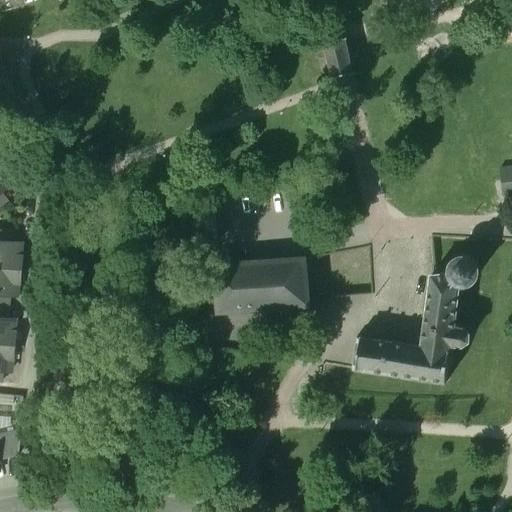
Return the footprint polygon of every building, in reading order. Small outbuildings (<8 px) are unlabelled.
[(336,40),(323,43),(324,45),(327,45),(334,77),(331,78),(331,81),(344,78),(356,76),(356,73),(353,74),(346,41),(349,40),(348,38),(336,40)] [(511,166),(500,168),(503,194),(511,192),(511,166)] [(219,220),(202,207),(181,224),(182,247),(204,261),(221,249),(219,220)] [(15,232),(0,231),(0,242),(14,244),(15,232)] [(0,242),(0,269),(24,272),(25,257),(21,257),(22,245),(14,244),(0,242)] [(432,275),(422,347),(358,338),(354,368),(448,382),(452,345),(457,346),(462,345),(464,345),(465,343),(467,341),(467,338),(467,336),(467,333),(465,331),(462,329),(457,328),(454,327),(459,288),(466,287),(472,284),(476,280),(479,274),(479,268),(477,262),(472,258),(467,255),(461,255),(455,257),(452,261),(449,265),(448,270),(448,274),(432,275)] [(305,259),(216,267),(220,313),(309,305),(305,259)] [(24,272),(0,269),(0,297),(10,298),(18,299),(19,284),(23,284),(24,272)] [(10,298),(0,297),(0,308),(9,310),(10,298)] [(9,310),(0,308),(0,321),(8,322),(9,310)] [(0,321),(0,346),(17,348),(18,335),(15,335),(16,323),(8,322),(0,321)] [(17,348),(0,346),(0,372),(4,373),(12,374),(13,361),(16,361),(17,348)] [(21,430),(0,434),(0,459),(19,455),(21,430)]
